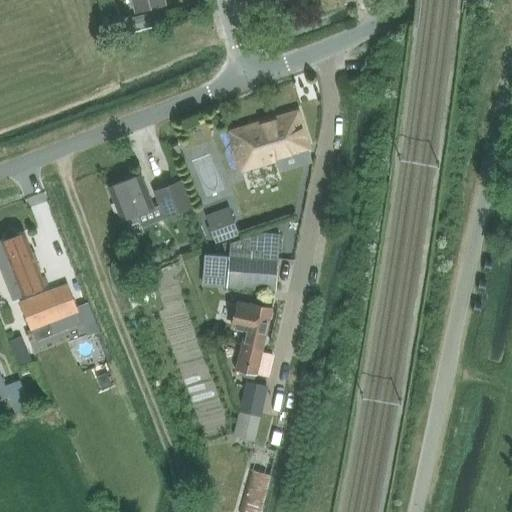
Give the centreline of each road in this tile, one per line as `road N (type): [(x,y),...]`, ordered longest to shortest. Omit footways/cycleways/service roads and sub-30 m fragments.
road 1 (residential): [(413,511),(511,104)]
road 2 (unknown): [(54,149),(157,457)]
road 3 (unclassified): [(0,171),(244,75)]
road 4 (unclassified): [(244,75),(440,0)]
